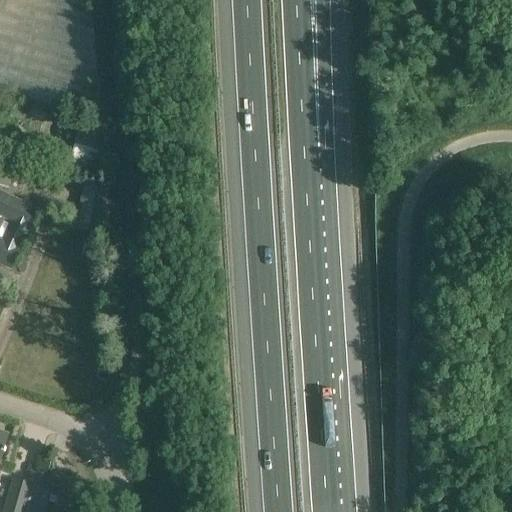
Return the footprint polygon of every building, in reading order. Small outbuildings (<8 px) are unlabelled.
[(91,0),(0,0),(0,92),(100,120),(91,0)] [(47,115),(30,110),(28,117),(44,123),(47,115)] [(75,154),(94,156),(98,130),(78,128),(75,154)] [(27,169),(0,162),(0,174),(11,177),(24,180),(27,169)] [(107,203),(110,189),(85,185),(80,207),(83,208),(77,233),(96,238),(97,231),(110,231),(110,203),(107,203)] [(31,235),(41,213),(2,195),(0,198),(0,264),(11,270),(20,252),(19,251),(27,233),(31,235)] [(0,465),(1,464),(9,437),(0,434),(0,465)] [(49,485),(59,487),(62,475),(52,473),(49,485)] [(14,480),(4,511),(45,511),(52,492),(43,489),(14,480)]
